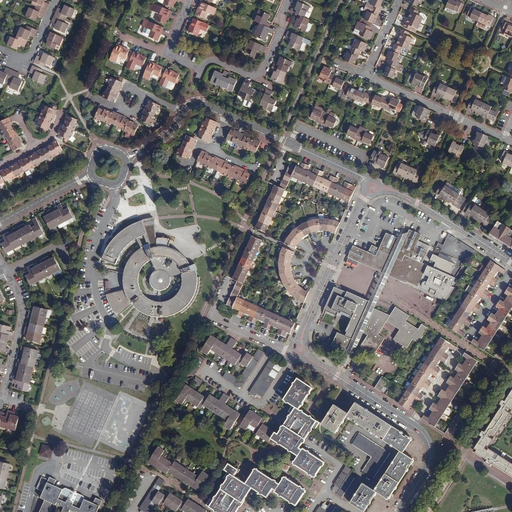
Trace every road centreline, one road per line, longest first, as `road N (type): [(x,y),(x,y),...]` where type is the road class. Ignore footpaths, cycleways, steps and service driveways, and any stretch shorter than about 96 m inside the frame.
road 1 (tertiary): [(373,187),(323,283),(300,349)]
road 2 (tertiary): [(511,263),(434,210),(373,187)]
road 3 (residential): [(503,137),(364,76)]
road 4 (residential): [(230,275),(290,142)]
road 5 (residential): [(204,375),(264,413),(300,349)]
road 6 (residential): [(201,68),(217,61),(260,73),(288,0)]
road 7 (tertiary): [(300,349),(412,425)]
road 8 (residential): [(300,349),(283,351),(216,320),(228,279)]
road 9 (residential): [(6,272),(23,313),(3,399)]
